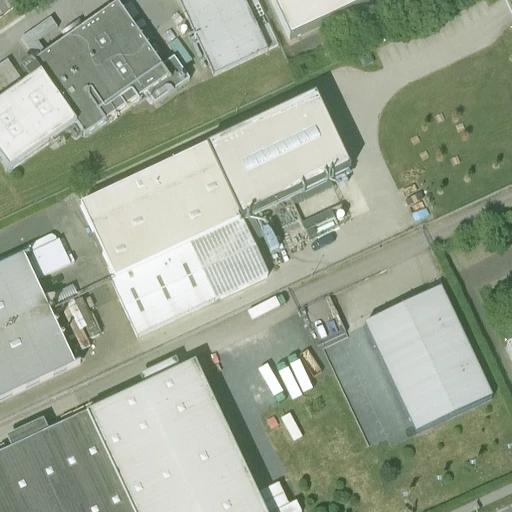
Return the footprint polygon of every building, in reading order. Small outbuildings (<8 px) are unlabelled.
[(242,0),(176,0),(213,79),(267,54),(242,0)] [(365,0),(269,0),(289,43),(338,16),(342,25),(371,11),(365,0)] [(0,162),(9,174),(76,127),(85,139),(146,96),(154,108),(189,83),(174,61),(161,69),(117,7),(95,22),(92,21),(90,22),(90,25),(33,65),(31,62),(26,61),(21,65),(20,70),(30,84),(0,104),(0,162)] [(315,99),(207,150),(242,223),(350,173),(315,99)] [(242,223),(207,150),(206,148),(79,207),(114,282),(111,284),(137,340),(148,334),(268,279),(242,223)] [(23,258),(0,269),(0,403),(75,369),(35,283),(70,267),(59,244),(24,260),(23,258)] [(440,292),(364,327),(416,437),(491,402),(440,292)] [(6,454),(0,456),(0,511),(263,511),(195,365),(175,374),(170,364),(134,380),(140,391),(43,437),(38,426),(1,443),(6,454)]
